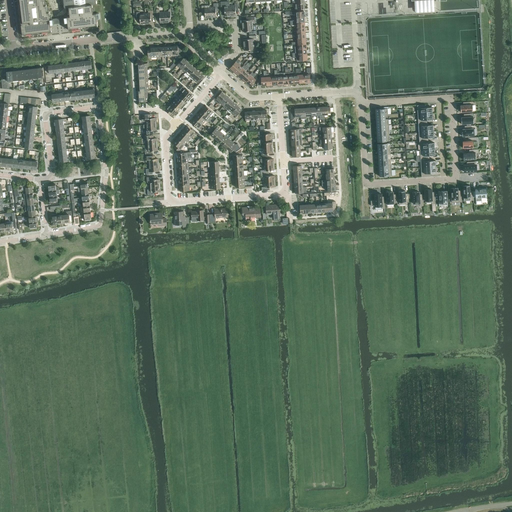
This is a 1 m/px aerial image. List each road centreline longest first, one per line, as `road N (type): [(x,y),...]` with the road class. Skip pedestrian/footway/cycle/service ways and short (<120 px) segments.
road 1 (residential): [(284,194),(169,202),(164,139),(177,125)]
road 2 (residential): [(44,234),(99,224),(104,171),(96,110)]
road 3 (residential): [(359,104),(365,183),(455,177)]
road 4 (residential): [(13,47),(136,36)]
road 5 (residential): [(40,179),(51,173),(46,115),(96,110)]
